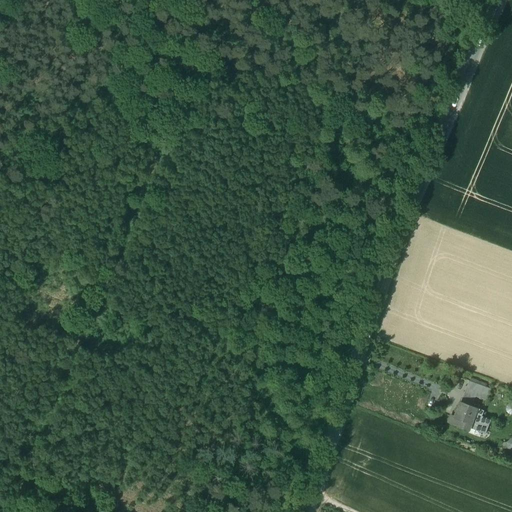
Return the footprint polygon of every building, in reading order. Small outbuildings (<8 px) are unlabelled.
[(469,381),(464,392),(475,397),(477,392),(480,385),(469,381)] [(491,389),(480,385),(477,392),(475,397),(487,401),(491,389)] [(478,408),(461,401),(455,417),(454,418),(471,424),(478,408)] [(478,408),(471,424),(470,427),(486,433),(491,419),(482,416),(484,410),(478,408)] [(471,424),(454,418),(455,417),(451,416),(449,422),(469,430),(470,427),(471,424)]
